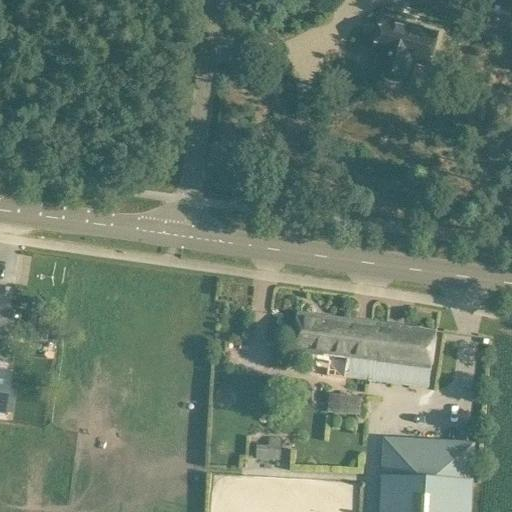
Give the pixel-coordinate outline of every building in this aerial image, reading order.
[(382,77),(381,78),(384,80),(386,82),(389,83),(391,84),(394,84),(397,84),(399,84),(400,83),(402,83),(408,84),(414,63),(429,67),(438,34),(383,20),(375,53),(381,54),(375,76),(382,77)] [(49,316),(28,312),(24,338),(45,341),(49,316)] [(434,352),(436,332),(298,314),(295,334),(293,352),(324,356),(321,373),(429,387),(434,352)] [(0,415),(3,417),(11,375),(0,373),(0,415)] [(329,394),(328,414),(360,417),(361,397),(329,394)] [(256,460),(280,461),(281,439),(270,438),(270,446),(257,446),(256,460)] [(382,511),(468,511),(472,454),(386,450),(382,511)]
